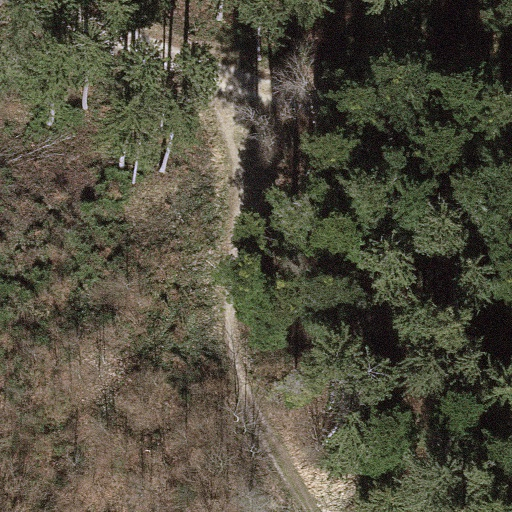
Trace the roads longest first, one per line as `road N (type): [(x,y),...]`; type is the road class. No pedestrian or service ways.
road 1 (track): [(209,81),(214,289),(231,386),(321,511)]
road 2 (track): [(209,81),(364,112),(511,101)]
road 3 (track): [(53,0),(209,81)]
